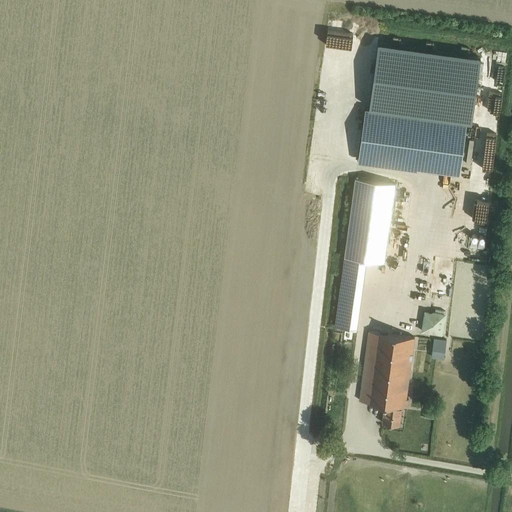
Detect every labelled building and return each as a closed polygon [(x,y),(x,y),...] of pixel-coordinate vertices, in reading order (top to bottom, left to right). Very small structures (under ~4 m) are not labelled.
[(376,35),(366,105),(473,119),(482,49),(376,35)] [(460,174),(467,124),(367,111),(360,160),(460,174)] [(239,169),(214,370),(293,379),(318,179),(239,169)] [(385,262),(396,183),(356,178),(335,326),(358,329),(367,260),(385,262)] [(445,312),(425,308),(422,329),(441,332),(445,312)] [(385,404),(403,406),(408,407),(409,399),(407,398),(416,337),(369,331),(359,400),(386,404),(385,404)] [(435,338),(433,357),(445,359),(448,340),(435,338)] [(436,404),(426,403),(425,415),(434,416),(436,404)] [(400,425),(403,406),(385,404),(383,423),(400,425)]
